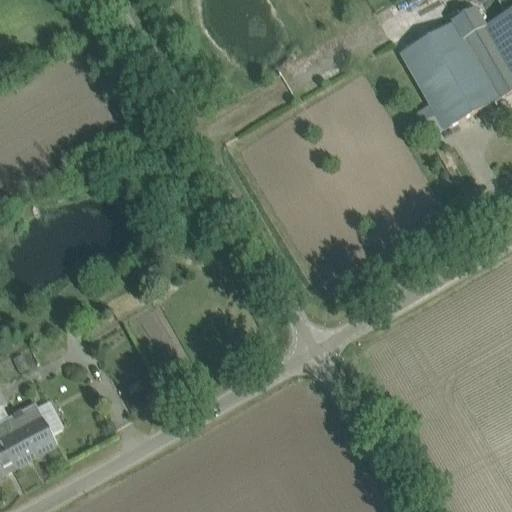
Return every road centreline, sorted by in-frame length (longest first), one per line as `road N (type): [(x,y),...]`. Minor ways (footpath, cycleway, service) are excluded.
road 1 (unclassified): [(317,352),(104,0)]
road 2 (unclassified): [(28,511),(317,352)]
road 3 (unclassified): [(317,352),(511,238)]
road 4 (unclassified): [(409,511),(317,352)]
